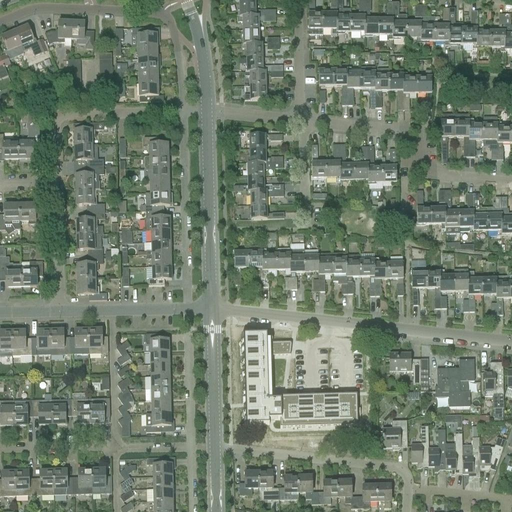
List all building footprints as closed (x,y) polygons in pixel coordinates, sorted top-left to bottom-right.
[(308,37),(322,37),(322,31),(320,31),(320,23),(325,23),(325,15),(314,15),(314,11),(314,0),(308,0),(308,10),(308,15),(308,16),(308,37)] [(320,23),(320,31),(322,31),(330,31),(330,38),(336,38),(336,34),(336,31),(337,18),(336,0),(330,0),(330,11),(330,15),(325,15),(325,23),(320,23)] [(342,11),(342,0),(336,0),(337,18),(336,31),(336,34),(348,34),(348,26),(353,26),(353,18),(350,18),(350,11),(342,11)] [(364,34),(364,1),(358,1),(358,13),(359,13),(359,18),(353,18),(353,26),(348,26),(348,34),(364,34)] [(364,34),(364,37),(376,37),(376,29),(381,29),(381,21),(378,21),(369,21),(369,13),(370,13),(370,1),(364,1),(364,34)] [(247,2),(239,2),(239,4),(239,18),(239,19),(275,18),(275,12),(255,12),(255,7),(247,7),(247,2)] [(376,29),(376,37),(388,37),(392,37),(392,4),(386,4),(386,16),(387,16),(387,21),(381,21),(381,29),(376,29)] [(392,37),(392,40),(404,40),(404,32),(409,32),(409,24),(406,24),(406,17),(398,17),(398,4),(392,4),(392,37)] [(448,44),(448,46),(460,46),(460,38),(465,38),(465,30),(462,30),(462,26),(454,26),(454,10),(448,10),(448,22),(448,28),(448,44)] [(460,38),(460,46),(462,46),(462,53),(472,53),(472,46),(476,46),(476,30),(476,25),(476,13),(470,13),(470,25),(470,30),(465,30),(465,38),(460,38)] [(476,46),(476,50),(488,50),(488,41),(493,41),(493,33),(482,33),(482,28),(482,13),(476,13),(476,25),(476,30),(476,46)] [(488,41),(488,50),(504,50),(504,16),(498,16),(498,28),(499,28),(499,33),(493,33),(493,41),(488,41)] [(275,24),(275,18),(239,19),(239,18),(237,18),(237,24),(242,24),(242,30),(250,30),(250,35),(258,35),(258,24),(263,23),(263,24),(275,24)] [(420,40),(420,44),(432,44),(432,36),(437,36),(437,28),(434,27),(434,19),(427,19),(426,20),(424,21),(422,19),(420,19),(420,24),(420,40)] [(71,41),(71,24),(58,24),(58,34),(50,33),(44,36),(48,47),(55,44),(64,45),(64,41),(71,41)] [(93,51),(93,35),(84,35),(84,25),(71,24),(71,41),(77,41),(77,45),(86,46),(86,50),(93,51)] [(404,32),(404,40),(420,40),(420,24),(415,24),(409,24),(409,32),(404,32)] [(27,28),(14,33),(20,48),(23,53),(30,50),(34,58),(47,52),(42,41),(36,44),(35,39),(32,40),(27,28)] [(432,36),(432,44),(448,44),(448,28),(442,28),(437,28),(437,36),(432,36)] [(148,30),(131,31),(131,37),(137,37),(137,49),(157,49),(157,47),(158,47),(159,46),(159,42),(158,41),(157,41),(156,36),(152,36),(152,30),(148,30)] [(250,35),(250,30),(242,30),(243,46),(262,46),(259,46),(258,35),(250,35)] [(0,58),(4,68),(10,66),(8,61),(23,55),(23,53),(20,48),(14,33),(1,39),(7,52),(4,53),(5,56),(0,58)] [(262,62),(262,46),(243,46),(243,47),(246,47),(246,58),(254,58),(254,63),(262,62)] [(138,62),(157,61),(157,49),(137,49),(138,62)] [(254,63),(254,58),(246,58),(246,74),(245,74),(265,74),(270,74),(282,74),(282,68),(262,68),(262,62),(254,63)] [(38,69),(48,65),(46,59),(36,63),(38,69)] [(157,61),(138,62),(138,74),(157,73),(157,71),(160,71),(160,65),(157,65),(157,61)] [(335,80),(330,80),(331,88),(338,88),(341,88),(342,88),(342,96),(341,96),(341,108),(347,108),(347,75),(346,66),(332,67),(332,72),(335,72),(335,80)] [(54,67),(48,70),(51,76),(57,73),(54,67)] [(363,83),(358,83),(358,91),(361,90),(361,92),(361,93),(369,93),(369,110),(375,110),(375,71),(374,69),(363,70),(363,83)] [(361,75),(347,75),(347,108),(353,108),(353,91),(358,91),(358,83),(363,83),(363,70),(360,70),(361,75)] [(389,71),(375,71),(375,110),(381,110),(381,93),(386,93),(386,85),(391,85),(391,77),(389,77),(389,71)] [(328,72),(318,72),(318,74),(318,79),(318,88),(319,88),(331,88),(330,80),(335,80),(335,72),(332,72),(328,72)] [(391,85),(386,85),(386,93),(397,93),(397,113),(403,113),(403,101),(403,96),(403,80),(403,72),(396,72),(397,77),(391,77),(391,85)] [(138,86),(158,86),(157,73),(138,74),(138,86)] [(419,88),(414,88),(414,95),(426,95),(426,96),(426,101),(425,101),(425,113),(431,112),(430,73),(424,73),(424,79),(419,79),(419,88)] [(266,91),(265,74),(245,74),(245,79),(249,78),(250,86),(258,86),(258,91),(266,91)] [(403,80),(403,96),(409,95),(414,95),(414,88),(419,88),(419,79),(418,79),(403,80)] [(116,99),(122,99),(125,99),(124,86),(116,87),(116,99)] [(158,86),(138,86),(139,99),(139,104),(139,105),(141,105),(152,104),(152,98),(158,98),(158,86)] [(244,97),(244,103),(283,102),(283,96),(266,96),(266,91),(258,91),(258,86),(250,86),(250,97),(244,97)] [(28,141),(17,141),(18,145),(18,161),(33,160),(33,151),(39,151),(39,143),(39,138),(39,134),(39,127),(39,123),(38,120),(38,113),(28,114),(27,114),(28,141)] [(455,116),(440,116),(440,117),(440,120),(440,123),(440,139),(440,144),(440,156),(446,156),(446,144),(445,144),(445,139),(452,139),(452,131),(457,131),(457,123),(455,123),(455,116)] [(452,131),(452,139),(462,139),(468,139),(469,139),(469,121),(468,121),(468,116),(455,116),(455,123),(457,123),(457,131),(452,131)] [(485,134),(485,126),(473,126),(473,121),(469,121),(469,147),(469,159),(474,159),(474,145),(473,145),(473,142),(480,142),(480,134),(485,134)] [(75,148),(91,147),(91,139),(95,139),(95,133),(103,132),(103,125),(84,126),(84,132),(75,132),(75,148)] [(480,134),(480,142),(483,142),(483,148),(490,148),(490,162),(496,162),(497,150),(497,145),(497,129),(497,126),(485,126),(485,134),(480,134)] [(511,137),(511,129),(497,129),(497,145),(508,145),(508,137),(511,137)] [(0,136),(0,151),(3,152),(3,161),(18,161),(18,145),(17,141),(3,141),(3,137),(0,136)] [(257,154),(265,154),(265,137),(249,137),(249,149),(257,149),(257,154)] [(159,146),(159,139),(143,140),(143,147),(148,147),(149,159),(168,158),(168,146),(159,146)] [(91,147),(75,148),(75,163),(85,163),(85,169),(95,169),(103,168),(103,162),(97,162),(97,147),(91,147)] [(317,165),(316,160),(317,160),(316,148),(311,149),(312,181),(323,180),(323,173),(328,173),(328,165),(317,165)] [(257,149),(249,149),(249,165),(265,165),(265,160),(265,154),(257,154),(257,149)] [(373,169),(373,161),(373,149),(367,150),(368,182),(368,185),(379,185),(379,177),(384,177),(384,169),(373,169)] [(356,175),(351,175),(351,183),(364,182),(368,182),(367,150),(361,150),(361,167),(356,167),(356,175)] [(396,185),(395,152),(389,152),(390,164),(390,169),(384,169),(384,177),(379,177),(379,185),(396,185)] [(144,171),(169,171),(168,158),(149,159),(144,159),(144,171)] [(271,172),(271,171),(282,171),(282,165),(270,165),(265,165),(249,165),(247,165),(247,177),(255,177),(255,182),(263,182),(263,171),(265,171),(265,172),(271,172)] [(323,180),(339,180),(339,168),(339,165),(328,165),(328,173),(323,173),(323,180)] [(340,168),(339,168),(339,180),(339,183),(351,183),(351,175),(356,175),(356,167),(340,168)] [(85,177),(76,177),(76,192),(92,192),(100,192),(99,192),(99,184),(96,184),(96,178),(103,178),(103,171),(95,171),(85,171),(85,177)] [(143,184),(149,183),(169,183),(169,171),(144,171),(143,171),(143,184)] [(247,177),(248,193),(263,193),(263,182),(255,182),(255,177),(247,177)] [(150,196),(169,195),(169,183),(149,183),(150,196)] [(92,200),(92,192),(76,192),(76,207),(86,207),(86,213),(105,213),(104,207),(96,207),(96,200),(92,200)] [(283,199),(283,193),(271,193),(263,193),(248,193),(248,194),(250,194),(250,205),(258,205),(258,210),(266,209),(266,199),(271,199),(283,199)] [(422,210),(422,205),(422,193),(416,193),(417,227),(428,226),(428,218),(433,218),(433,210),(422,210)] [(145,208),(141,208),(141,215),(146,214),(150,214),(162,214),(162,208),(170,208),(169,203),(172,203),(172,195),(169,195),(150,196),(150,195),(145,195),(145,208)] [(461,221),(456,222),(456,230),(459,229),(473,229),(472,196),(466,196),(467,208),(467,213),(461,213),(461,221)] [(478,196),(472,196),(473,229),(473,233),(485,233),(484,225),(489,225),(489,217),(487,217),(486,209),(481,210),(478,207),(478,196)] [(489,225),(484,225),(485,233),(501,232),(500,199),(494,199),(494,207),(492,207),(492,209),(489,209),(486,209),(487,217),(489,217),(489,225)] [(511,220),(505,220),(505,215),(507,215),(506,199),(500,199),(501,232),(501,236),(511,236),(511,220)] [(258,210),(258,205),(250,205),(251,222),(267,221),(283,221),(283,215),(271,215),(271,216),(266,216),(266,209),(258,210)] [(35,216),(34,206),(19,207),(20,223),(28,223),(28,226),(34,226),(35,231),(41,231),(41,216),(35,216)] [(20,223),(19,207),(4,207),(4,217),(0,217),(0,231),(5,232),(5,227),(11,227),(15,231),(20,231),(20,223)] [(445,232),(444,210),(433,210),(433,218),(428,218),(428,226),(440,226),(441,232),(445,232)] [(451,214),(445,214),(445,232),(445,236),(459,236),(459,229),(456,230),(456,222),(461,221),(461,213),(451,214)] [(146,220),(145,222),(145,233),(151,233),(170,232),(170,220),(164,220),(162,220),(162,214),(150,214),(150,220),(146,220)] [(77,237),(93,237),(93,229),(97,229),(97,222),(105,222),(105,215),(86,216),(86,222),(77,222),(77,237)] [(129,223),(121,223),(121,230),(121,233),(126,233),(130,233),(130,229),(129,229),(129,223)] [(151,245),(170,244),(170,232),(151,233),(151,245)] [(93,237),(77,237),(77,252),(87,252),(87,258),(102,258),(102,251),(100,251),(100,236),(93,236),(93,237)] [(146,253),(146,257),(171,257),(170,244),(151,245),(151,253),(146,253)] [(248,254),(247,248),(247,254),(233,254),(234,275),(234,287),(240,287),(240,275),(240,270),(246,270),(245,262),(250,262),(250,254),(248,254)] [(262,277),(261,248),(247,248),(248,254),(250,254),(250,262),(245,262),(246,270),(256,270),(256,277),(257,290),(263,289),(262,277)] [(262,256),(262,248),(261,248),(262,277),(263,289),(268,289),(268,277),(267,272),(274,272),(273,264),(278,264),(278,256),(276,256),(262,256)] [(290,272),(289,251),(276,251),(276,256),(278,256),(278,264),(273,264),(274,272),(290,272)] [(290,252),(290,251),(289,251),(290,272),(295,271),(295,274),(302,274),(301,266),(306,266),(306,258),(304,258),(303,252),(290,252)] [(304,252),(303,252),(304,258),(306,258),(306,266),(301,266),(302,274),(318,274),(318,258),(318,252),(304,252)] [(318,256),(318,258),(318,274),(318,277),(318,282),(319,294),(324,294),(324,282),(324,277),(330,277),(329,269),(334,268),(334,260),(322,261),(322,256),(318,256)] [(171,257),(146,257),(146,263),(151,263),(152,269),(171,269),(171,257)] [(346,263),(346,279),(351,279),(358,279),(357,271),(362,271),(362,263),(360,263),(360,257),(346,257),(346,260),(346,263)] [(78,282),(94,281),(94,273),(98,273),(98,267),(102,266),(102,260),(87,260),(87,266),(78,267),(78,282)] [(346,279),(346,263),(346,260),(334,260),(334,268),(329,269),(330,277),(332,277),(332,284),(337,283),(337,286),(341,286),(341,296),(347,296),(346,284),(346,279)] [(6,261),(0,261),(0,279),(6,279),(6,283),(6,289),(21,289),(21,273),(13,273),(12,266),(7,266),(6,266),(6,261)] [(362,271),(357,271),(358,279),(369,279),(369,282),(368,282),(368,287),(369,299),(374,298),(375,298),(374,282),(374,278),(374,266),(374,263),(362,263),(362,271)] [(21,273),(21,289),(36,288),(36,279),(42,278),(42,264),(28,264),(28,268),(21,268),(21,269),(21,273)] [(374,266),(374,278),(374,282),(375,298),(381,298),(380,286),(380,281),(386,281),(385,273),(390,273),(390,265),(378,266),(374,266)] [(390,273),(385,273),(386,281),(397,281),(402,281),(402,267),(402,265),(390,265),(390,273)] [(152,269),(146,269),(146,281),(152,280),(152,281),(148,281),(148,288),(164,288),(164,282),(171,281),(171,269),(152,269)] [(425,269),(411,270),(411,275),(411,291),(412,296),(412,308),(418,307),(418,296),(417,296),(417,291),(423,290),(423,282),(428,282),(428,274),(428,269),(425,269)] [(467,293),(467,274),(467,271),(453,272),(453,277),(456,277),(456,285),(451,286),(451,294),(467,293)] [(428,282),(423,282),(423,290),(434,290),(435,299),(434,299),(434,311),(440,311),(440,299),(440,294),(439,278),(439,274),(428,274),(428,282)] [(473,274),(467,274),(468,293),(467,293),(468,297),(473,297),(474,297),(479,297),(479,289),(484,289),(484,281),(473,282),(473,274)] [(440,294),(451,294),(451,286),(456,285),(456,277),(453,277),(439,278),(440,294)] [(495,279),(495,281),(496,281),(496,297),(495,297),(495,306),(496,306),(496,318),(502,317),(502,306),(501,306),(501,301),(507,301),(507,293),(511,292),(511,286),(511,285),(509,285),(509,279),(495,279)] [(95,289),(94,281),(78,282),(78,297),(88,297),(89,303),(106,303),(106,296),(99,296),(98,289),(95,289)] [(484,289),(479,289),(479,297),(495,297),(496,297),(496,281),(495,281),(484,281),(484,289)] [(63,343),(63,332),(50,333),(50,357),(69,357),(69,339),(69,343),(63,343)] [(88,356),(88,332),(74,332),(75,342),(69,342),(69,339),(69,357),(88,356)] [(102,339),(101,332),(88,332),(88,356),(108,356),(108,339),(102,339)] [(0,358),(12,358),(11,334),(0,333),(0,358)] [(25,343),(25,333),(11,334),(12,358),(31,357),(30,340),(30,343),(25,343)] [(50,357),(50,333),(36,333),(36,343),(31,343),(31,340),(30,340),(31,357),(50,357)] [(145,338),(143,338),(143,345),(145,345),(145,346),(149,346),(150,355),(169,354),(169,342),(159,342),(159,336),(145,336),(145,338)] [(266,336),(241,337),(241,343),(242,343),(243,343),(244,357),(242,357),(242,363),(244,363),(244,370),(242,370),(242,376),(244,376),(244,382),(243,382),(242,382),(242,383),(243,394),(243,405),(243,408),(243,414),(245,414),(245,420),(244,420),(243,420),(243,421),(243,427),(267,426),(269,426),(269,422),(274,421),(274,422),(275,422),(280,421),(280,430),(292,430),(294,429),(317,429),(320,429),(343,428),(345,428),(357,428),(357,411),(356,397),(356,396),(344,397),(342,397),(319,397),(317,397),(293,398),(291,398),(289,398),(286,398),(285,398),(281,398),(279,398),(279,402),(277,402),(271,402),(268,402),(267,342),(266,337),(266,336)] [(118,349),(116,350),(119,355),(125,351),(130,348),(126,343),(120,347),(118,349)] [(289,343),(270,344),(270,357),(290,356),(291,346),(291,345),(291,344),(290,344),(289,343)] [(150,367),(169,367),(169,354),(150,355),(150,367)] [(120,367),(130,360),(127,355),(116,362),(120,367)] [(410,373),(410,361),(410,355),(389,355),(389,367),(391,367),(391,373),(401,373),(410,373)] [(467,394),(467,384),(474,383),(473,362),(458,363),(458,371),(436,371),(437,397),(448,397),(448,410),(469,409),(469,394),(467,394)] [(503,411),(502,364),(489,365),(489,374),(484,374),(484,399),(492,398),(492,411),(493,411),(493,419),(503,419),(503,411)] [(150,379),(170,379),(169,367),(150,367),(150,379)] [(120,380),(131,372),(127,368),(117,375),(120,380)] [(151,391),(170,391),(170,379),(150,379),(151,391)] [(123,383),(117,387),(120,392),(125,388),(131,385),(128,380),(123,383)] [(151,404),(170,403),(170,391),(151,391),(151,404)] [(123,408),(128,404),(133,404),(131,397),(128,392),(123,395),(117,399),(123,408)] [(73,402),(70,402),(71,416),(77,416),(77,419),(77,426),(90,426),(90,401),(87,401),(73,402)] [(109,401),(90,401),(90,426),(104,425),(104,418),(109,418),(109,401)] [(32,402),(13,403),(14,427),(27,427),(27,420),(27,417),(32,417),(33,417),(32,402)] [(52,402),(32,402),(33,417),(38,417),(38,420),(39,427),(52,426),(52,402)] [(68,402),(52,402),(52,426),(65,426),(65,419),(65,416),(70,416),(71,416),(70,402),(68,402)] [(13,403),(0,403),(0,417),(0,420),(0,427),(14,427),(13,403)] [(151,416),(170,415),(170,403),(151,404),(151,416)] [(123,420),(128,416),(126,413),(132,409),(128,404),(123,408),(118,411),(123,420)] [(146,435),(161,434),(161,428),(171,428),(170,415),(151,416),(145,416),(146,435)] [(121,429),(132,421),(128,416),(123,420),(118,424),(121,429)] [(400,450),(400,441),(407,441),(406,423),(391,423),(391,431),(381,431),(382,450),(392,450),(392,452),(398,452),(400,450)] [(421,447),(410,447),(411,465),(417,465),(417,471),(420,471),(422,469),(422,465),(428,465),(428,451),(428,428),(427,428),(420,429),(421,447)] [(428,465),(428,469),(434,469),(434,475),(437,475),(439,473),(439,469),(445,468),(445,455),(445,447),(445,432),(444,432),(437,432),(438,450),(428,451),(428,465)] [(445,468),(445,473),(451,472),(451,478),(454,478),(456,476),(456,472),(462,472),(462,458),(462,436),(462,433),(455,433),(455,436),(454,436),(455,447),(455,454),(445,455),(445,468)] [(462,472),(462,476),(468,476),(468,482),(471,482),(473,480),(473,476),(479,476),(479,473),(479,467),(478,449),(479,449),(479,440),(478,440),(474,440),(471,440),(472,458),(462,458),(462,472)] [(479,449),(478,449),(479,467),(479,473),(485,473),(488,473),(490,471),(489,467),(491,467),(496,469),(505,442),(497,440),(494,450),(489,450),(489,449),(479,449)] [(162,467),(161,460),(146,461),(146,467),(152,467),(152,479),(172,479),(171,466),(162,467)] [(122,480),(132,473),(129,468),(119,475),(122,480)] [(73,483),(73,497),(92,496),(91,472),(78,472),(78,479),(78,483),(73,483)] [(105,472),(91,472),(92,496),(102,496),(111,496),(111,479),(105,479),(105,472)] [(28,473),(15,474),(15,498),(34,498),(34,484),(28,484),(28,481),(28,473)] [(34,484),(34,498),(54,497),(53,473),(40,473),(40,481),(40,483),(34,484)] [(66,473),(53,473),(54,497),(73,497),(73,483),(67,483),(67,480),(66,473)] [(0,484),(0,498),(15,498),(15,474),(1,474),(2,481),(2,484),(0,484)] [(239,498),(249,498),(252,498),(251,490),(258,490),(258,474),(244,474),(245,486),(239,486),(239,498)] [(278,502),(278,490),(272,491),(272,474),(258,474),(258,490),(259,497),(266,497),(266,500),(271,500),(272,502),(278,502)] [(278,502),(298,502),(298,495),(297,478),(284,479),(284,490),(278,490),(278,502)] [(312,495),(311,478),(297,478),(298,495),(305,495),(305,502),(311,501),(311,507),(318,507),(317,495),(312,495)] [(153,492),(172,491),(172,479),(152,479),(153,492)] [(122,492),(133,485),(129,480),(119,487),(122,492)] [(351,499),(350,482),(337,483),(337,499),(344,499),(344,506),(350,506),(350,511),(357,511),(357,499),(351,499)] [(318,507),(330,506),(330,499),(337,499),(337,483),(323,483),(323,495),(317,495),(318,507)] [(357,511),(370,511),(370,503),(377,503),(376,487),(362,488),(363,499),(357,499),(357,511)] [(390,510),(390,487),(376,487),(377,503),(384,503),(384,511),(390,510)] [(153,504),(172,503),(172,491),(153,492),(153,504)] [(123,504),(133,497),(130,492),(119,499),(123,504)] [(153,511),(172,511),(172,503),(153,504),(153,511)]
